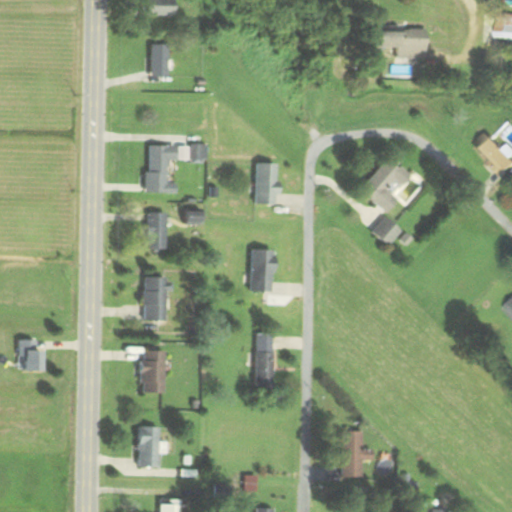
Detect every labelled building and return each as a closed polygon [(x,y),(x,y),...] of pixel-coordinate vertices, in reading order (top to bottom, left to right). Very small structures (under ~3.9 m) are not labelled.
[(172,0),(140,0),(141,16),(172,16),(172,0)] [(511,52),(511,14),(500,14),(499,52),(511,52)] [(424,28),(375,28),(375,48),(395,48),(395,59),(424,59),(424,28)] [(167,45),(150,45),(150,78),(167,78),(167,45)] [(511,171),(511,156),(490,135),(476,149),(505,178),(511,171)] [(190,164),(205,164),(205,145),(190,145),(190,164)] [(175,194),(175,185),(166,184),(166,161),(175,161),(175,146),(147,146),(146,194),(175,194)] [(359,191),(385,213),(397,199),(385,189),(393,180),(401,186),(409,177),(387,158),(359,191)] [(255,164),(255,204),(276,204),(276,164),(255,164)] [(147,249),(165,249),(165,213),(147,213),(147,249)] [(387,246),(400,231),(384,218),(371,233),(387,246)] [(250,291),(272,292),(272,250),(250,250),(250,291)] [(143,321),(166,321),(166,278),(143,278),(143,321)] [(273,334),(255,334),(255,388),(273,388),(273,334)] [(38,341),(20,341),(20,372),(38,372),(38,341)] [(163,352),(140,352),(140,394),(163,394),(163,352)] [(158,469),(158,428),(138,428),(138,469),(158,469)] [(361,432),(341,432),(341,479),(361,479),(361,461),(372,461),(372,451),(361,451),(361,432)] [(158,511),(179,511),(180,500),(158,500),(158,511)]
